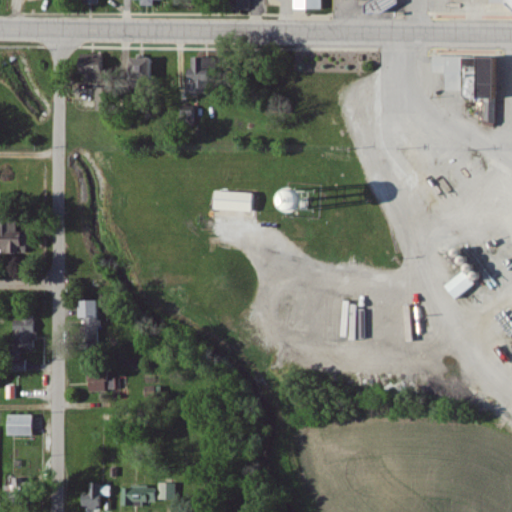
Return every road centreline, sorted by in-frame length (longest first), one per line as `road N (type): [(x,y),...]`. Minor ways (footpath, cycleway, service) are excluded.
road 1 (secondary): [(511,37),(0,29)]
road 2 (residential): [(55,511),(59,31)]
road 3 (residential): [(511,162),(441,126),(416,102),(393,36)]
